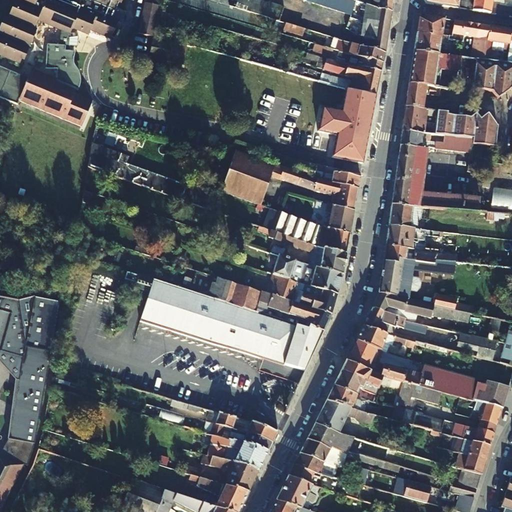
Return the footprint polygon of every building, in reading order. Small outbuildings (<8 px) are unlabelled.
[(71,27),(87,33),(89,29),(110,38),(122,9),(116,7),(118,1),(120,2),(121,0),(14,0),(8,15),(4,13),(0,22),(0,53),(21,62),(35,27),(33,26),(37,18),(60,28),(59,43),(46,42),(45,66),(56,67),(55,78),(30,68),(27,76),(0,64),(0,95),(17,102),(19,98),(81,124),(92,99),(74,91),(75,87),(77,88),(79,78),(78,72),(74,62),(74,50),(68,50),(69,31),(71,27)] [(256,0),(236,0),(234,7),(240,9),(276,20),(280,21),(284,8),(268,3),(268,4),(256,0)] [(352,0),(303,0),(320,5),(321,3),(348,11),(347,13),(350,14),(355,1),(352,0)] [(352,0),(355,1),(365,4),(391,12),(392,0),(352,0)] [(424,0),(426,3),(471,10),(472,9),(473,0),(424,0)] [(471,10),(490,13),(492,0),(473,0),(472,9),(471,10)] [(152,36),(160,6),(144,2),(136,32),(151,35),(152,36)] [(362,21),(388,28),(391,12),(365,4),(362,21)] [(429,37),(440,39),(442,29),(443,18),(423,15),(419,18),(417,33),(429,35),(429,37)] [(384,53),(370,49),(280,21),(276,20),(272,31),(332,50),(346,54),(381,61),(382,62),(384,53)] [(473,43),(470,57),(476,58),(484,59),(488,26),(453,20),(452,31),(450,40),(473,43)] [(362,21),(360,36),(371,40),(370,49),(384,53),(388,28),(362,21)] [(484,59),(490,60),(493,43),(509,45),(511,30),(488,26),(484,59)] [(450,40),(452,31),(442,29),(440,39),(450,40)] [(461,56),(461,52),(439,49),(440,39),(429,37),(429,35),(417,33),(414,51),(439,54),(461,56)] [(166,56),(170,41),(156,37),(154,36),(152,36),(151,35),(147,50),(153,52),(166,56)] [(184,44),(170,41),(166,56),(153,52),(151,57),(178,65),(184,44)] [(346,54),(332,50),(331,57),(343,60),(342,63),(379,71),(380,71),(382,62),(381,61),(346,54)] [(463,57),(461,56),(439,54),(414,51),(409,84),(422,86),(427,87),(447,90),(459,71),(461,71),(463,57)] [(511,63),(507,62),(490,60),(484,59),(476,58),(473,88),(492,90),(499,99),(511,89),(511,90),(511,63)] [(342,63),(325,59),(323,69),(355,78),(352,89),(374,95),(375,95),(380,71),(379,71),(342,63)] [(301,76),(298,85),(314,89),(317,80),(301,76)] [(425,99),(427,87),(422,86),(409,84),(407,96),(425,99)] [(341,112),(322,108),(317,132),(337,135),(331,158),(362,163),(375,95),(374,95),(352,89),(345,88),(341,112)] [(425,99),(407,96),(406,101),(405,107),(423,110),(424,103),(425,99)] [(427,110),(423,110),(405,107),(403,119),(405,119),(425,122),(427,110)] [(445,113),(437,112),(436,123),(434,135),(436,135),(472,140),(471,146),(494,149),(497,127),(487,115),(481,119),(477,114),(471,118),(449,115),(445,113)] [(403,130),(422,133),(424,133),(425,122),(405,119),(403,119),(402,130),(403,130)] [(420,149),(422,133),(403,130),(402,130),(399,146),(401,146),(420,149)] [(435,143),(434,149),(465,152),(470,149),(471,146),(472,140),(436,135),(435,143)] [(288,142),(319,152),(319,151),(289,141),(288,142)] [(86,167),(180,199),(185,185),(117,161),(119,153),(90,142),(86,167)] [(399,146),(391,205),(392,205),(421,207),(430,208),(474,212),(474,210),(475,202),(477,203),(478,203),(479,198),(421,193),(427,150),(420,149),(401,146),(399,146)] [(270,176),(274,164),(234,150),(228,167),(220,190),(260,205),(270,176)] [(296,172),(274,164),(270,176),(296,185),(295,186),(311,192),(335,198),(333,205),(352,210),(356,189),(322,181),(296,172)] [(325,171),(299,164),(296,172),(322,181),(356,189),(358,178),(335,172),(325,171)] [(468,191),(479,193),(481,176),(470,173),(468,191)] [(189,190),(185,201),(205,207),(208,197),(189,190)] [(333,205),(326,203),(323,211),(329,214),(327,228),(348,233),(352,210),(333,205)] [(389,226),(416,229),(418,222),(420,218),(421,207),(392,205),(391,205),(388,226),(389,226)] [(327,228),(320,226),(302,220),(268,208),(261,227),(320,247),(343,253),(345,253),(348,233),(327,228)] [(261,227),(252,224),(250,231),(310,252),(308,264),(341,275),(341,273),(345,253),(343,253),(320,247),(261,227)] [(435,261),(454,262),(455,255),(423,251),(424,244),(423,243),(424,235),(439,236),(440,232),(428,230),(416,229),(389,226),(388,226),(385,246),(386,246),(406,249),(414,250),(413,261),(413,262),(434,265),(435,261)] [(511,251),(511,239),(461,235),(460,246),(511,251)] [(405,259),(406,249),(386,246),(385,246),(382,262),(384,262),(412,266),(413,262),(413,261),(405,259)] [(271,274),(288,279),(294,260),(277,255),(271,274)] [(379,294),(407,300),(412,272),(433,273),(434,265),(413,262),(412,266),(384,262),(382,262),(378,294),(379,294)] [(304,263),(298,282),(303,284),(335,294),(341,275),(308,264),(304,263)] [(152,279),(125,271),(123,278),(149,286),(138,320),(212,343),(244,352),(262,358),(303,372),(321,331),(308,326),(307,328),(284,321),(264,314),(207,296),(152,279)] [(207,296),(264,314),(266,307),(287,314),(284,321),(307,328),(308,326),(321,331),(330,314),(269,295),(234,283),(233,283),(216,277),(215,283),(211,282),(207,296)] [(303,284),(298,282),(288,279),(286,286),(273,282),(269,295),(330,314),(335,294),(303,284)] [(372,309),(383,313),(386,307),(404,312),(430,318),(432,306),(407,300),(379,294),(378,294),(370,309),(372,309)] [(463,312),(465,305),(456,303),(457,299),(436,295),(434,306),(463,312)] [(0,310),(10,313),(0,350),(0,363),(14,380),(19,380),(25,345),(17,300),(0,296),(0,310)] [(405,319),(383,313),(372,309),(370,309),(362,327),(363,327),(387,335),(392,336),(395,327),(424,334),(426,326),(404,321),(405,319)] [(0,350),(10,313),(0,310),(0,350)] [(503,345),(451,332),(446,349),(511,367),(511,366),(511,325),(510,325),(503,345)] [(382,351),(385,352),(388,345),(391,345),(392,343),(413,348),(414,342),(392,336),(387,335),(363,327),(362,327),(355,340),(357,341),(382,351)] [(380,375),(383,365),(377,362),(382,351),(357,341),(355,340),(345,361),(346,361),(380,375)] [(8,438),(0,453),(0,457),(23,464),(26,465),(32,447),(50,350),(25,345),(19,380),(14,380),(8,438)] [(303,372),(262,358),(258,370),(298,382),(303,372)] [(406,371),(383,365),(380,375),(346,361),(345,361),(339,372),(341,373),(378,389),(380,385),(399,389),(403,381),(406,372),(406,371)] [(420,374),(417,385),(441,392),(459,397),(471,400),(475,382),(484,384),(485,380),(423,363),(422,367),(421,368),(420,374)] [(417,374),(406,371),(406,372),(403,381),(417,385),(420,374),(417,374)] [(375,395),(378,389),(341,373),(339,372),(332,387),(333,387),(355,396),(358,389),(375,395)] [(484,384),(475,382),(471,400),(472,400),(473,401),(479,402),(500,408),(501,408),(507,387),(506,386),(485,380),(484,384)] [(437,403),(441,392),(417,385),(403,381),(399,389),(396,401),(409,405),(411,398),(437,403)] [(333,387),(332,387),(325,401),(327,401),(374,414),(391,419),(393,410),(394,408),(377,403),(376,408),(367,405),(368,401),(355,396),(333,387)] [(189,427),(192,417),(101,391),(99,401),(189,427)] [(371,426),(374,414),(327,401),(325,401),(314,424),(315,424),(339,434),(347,418),(355,420),(357,422),(371,426)] [(500,413),(501,408),(500,408),(479,402),(473,401),(470,413),(479,415),(478,421),(494,425),(496,426),(500,413)] [(205,421),(206,421),(244,432),(270,442),(274,432),(253,423),(208,410),(205,421)] [(400,421),(402,422),(404,413),(393,410),(391,419),(400,421)] [(402,422),(412,425),(415,413),(415,412),(405,410),(404,413),(402,422)] [(443,420),(415,413),(412,425),(432,430),(440,432),(443,420)] [(443,420),(440,432),(441,433),(451,435),(454,423),(443,420)] [(203,431),(206,432),(240,442),(265,451),(267,448),(270,442),(244,432),(206,421),(203,431)] [(331,448),(338,451),(346,454),(347,452),(353,438),(339,434),(315,424),(314,424),(306,440),(307,440),(330,450),(331,448)] [(492,434),(468,427),(464,439),(488,446),(489,446),(493,434),(492,434)] [(237,450),(231,462),(257,470),(265,451),(240,442),(206,432),(203,442),(237,450)] [(483,461),(484,462),(489,446),(488,446),(464,439),(460,454),(467,456),(483,461)] [(337,455),(338,451),(331,448),(330,450),(307,440),(306,440),(299,454),(324,463),(336,467),(342,468),(343,463),(345,458),(337,455)] [(397,451),(382,447),(380,456),(394,460),(397,451)] [(324,463),(299,454),(293,465),(322,475),(333,478),(336,467),(324,463)] [(231,462),(210,456),(208,465),(227,471),(225,475),(220,484),(247,492),(257,470),(231,462)] [(480,476),(484,462),(483,461),(467,456),(464,471),(479,475),(480,476)] [(0,509),(23,464),(0,457),(0,509)] [(288,475),(310,485),(310,484),(359,495),(359,497),(362,497),(364,494),(385,501),(388,493),(354,484),(333,478),(322,475),(293,465),(288,475)] [(479,475),(464,471),(459,484),(474,489),(476,489),(480,476),(479,475)] [(189,474),(187,480),(218,495),(213,507),(227,511),(237,511),(247,492),(220,484),(202,478),(196,477),(189,474)] [(305,510),(311,511),(313,507),(316,506),(319,499),(318,495),(321,488),(312,486),(310,485),(288,475),(275,500),(305,510)] [(393,494),(426,503),(430,487),(398,479),(393,494)] [(227,511),(213,507),(182,497),(131,480),(119,508),(129,511),(227,511)] [(474,489),(459,484),(452,482),(449,492),(460,495),(471,498),(473,498),(476,489),(474,489)] [(501,511),(511,511),(511,495),(504,493),(499,509),(503,510),(501,511)] [(460,495),(458,504),(470,507),(473,498),(471,498),(460,495)] [(304,511),(305,510),(275,500),(271,510),(275,511),(304,511)]
